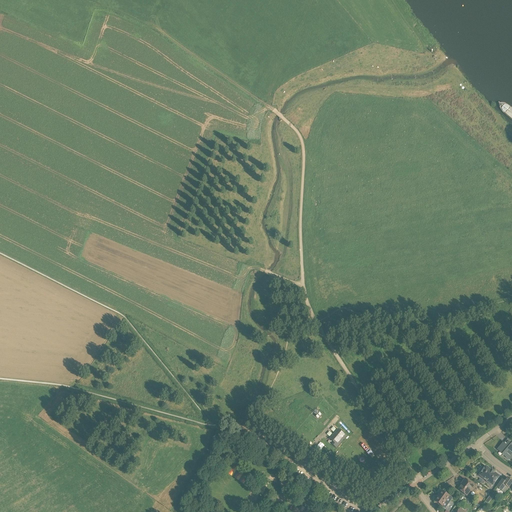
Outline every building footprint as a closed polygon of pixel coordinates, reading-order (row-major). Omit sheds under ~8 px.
[(332,441),(335,443),(333,445),(336,448),(346,436),(340,431),(332,441)] [(511,443),(509,442),(507,445),(504,443),(498,450),(503,453),(502,454),(509,460),(511,456),(511,443)] [(492,470),(492,471),(491,470),(491,471),(486,467),(485,468),(481,465),(480,466),(484,469),(482,469),(480,471),(481,473),(480,475),(487,481),(486,481),(491,485),(491,484),(493,485),(500,476),(499,476),(499,477),(494,473),(495,472),(492,470)] [(508,488),(510,486),(511,483),(511,480),(508,478),(505,482),(502,480),(497,487),(505,493),(508,488)] [(474,487),(469,482),(465,479),(462,483),(463,484),(459,490),(467,496),(474,487)] [(452,498),(446,494),(442,491),(439,495),(440,495),(436,502),(445,508),(452,498)] [(280,505),(270,498),(265,505),(275,511),(280,505)]
